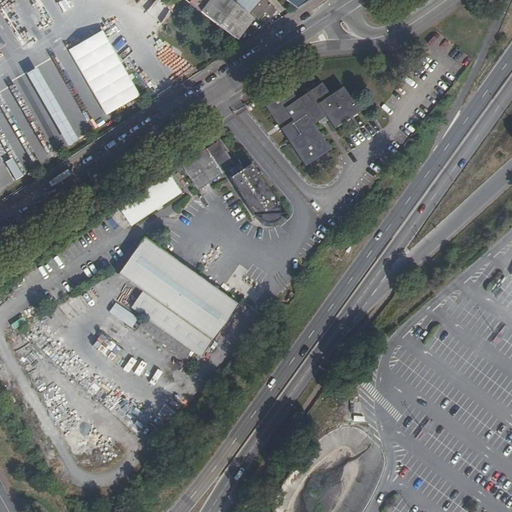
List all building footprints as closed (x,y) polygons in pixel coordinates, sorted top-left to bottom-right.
[(153,0),(133,0),(144,10),(154,0),(153,0)] [(210,0),(203,10),(239,38),(256,16),(252,13),(235,0),(210,0)] [(235,0),(252,13),(254,11),(262,17),(268,10),(274,15),(281,8),(270,0),(235,0)] [(99,44),(109,40),(105,32),(95,36),(99,44)] [(73,138),(35,64),(25,70),(63,144),(73,138)] [(296,98),(288,87),(263,103),(279,127),(292,119),(300,132),(288,140),(304,165),(329,148),(313,124),(325,115),(333,127),(358,111),(342,86),(329,94),(321,82),(296,98)] [(197,189),(234,164),(218,139),(180,164),(197,189)] [(272,194),(251,162),(228,177),(252,214),(276,213),(275,194),(272,194)] [(182,191),(169,171),(118,205),(131,224),(182,191)] [(239,303),(144,236),(118,273),(143,290),(131,306),(145,316),(139,325),(187,360),(194,351),(201,356),(239,303)] [(131,326),(138,316),(116,301),(109,310),(131,326)] [(102,354),(112,364),(122,353),(112,343),(102,354)]
